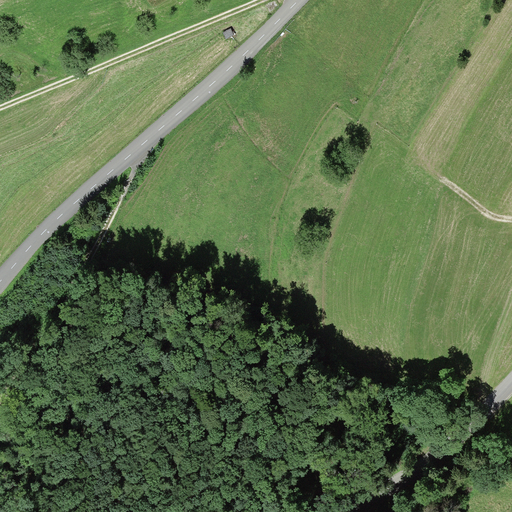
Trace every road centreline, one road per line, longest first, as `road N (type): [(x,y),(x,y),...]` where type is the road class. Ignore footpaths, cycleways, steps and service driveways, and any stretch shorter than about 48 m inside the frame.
road 1 (tertiary): [(298,0),(67,208),(0,280)]
road 2 (track): [(146,141),(80,275),(0,396)]
road 3 (track): [(0,107),(266,0)]
road 4 (tertiary): [(346,511),(436,458),(511,383)]
